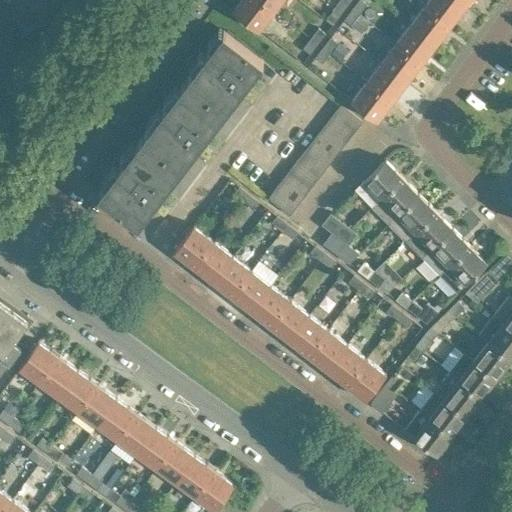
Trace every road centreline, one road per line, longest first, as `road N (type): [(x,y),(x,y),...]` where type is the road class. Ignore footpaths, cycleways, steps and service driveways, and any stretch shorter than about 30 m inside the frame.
road 1 (residential): [(459,500),(41,180)]
road 2 (residential): [(297,475),(0,259)]
road 3 (residential): [(511,224),(430,133),(511,13)]
road 4 (residential): [(41,180),(181,0)]
